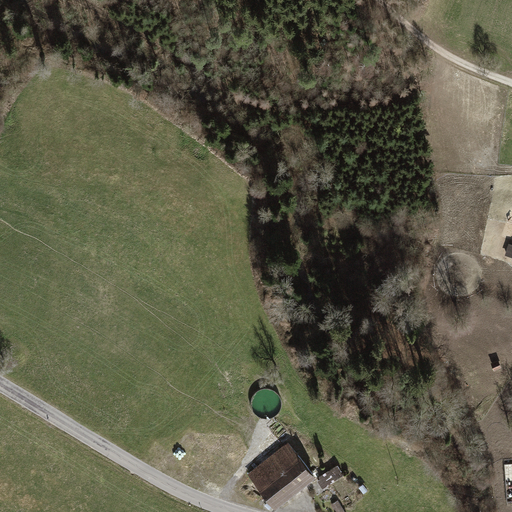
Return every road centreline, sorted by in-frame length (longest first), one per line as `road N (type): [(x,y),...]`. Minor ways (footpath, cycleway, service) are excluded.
road 1 (tertiary): [(0,385),(135,467),(230,511)]
road 2 (track): [(511,84),(449,58),(376,0)]
